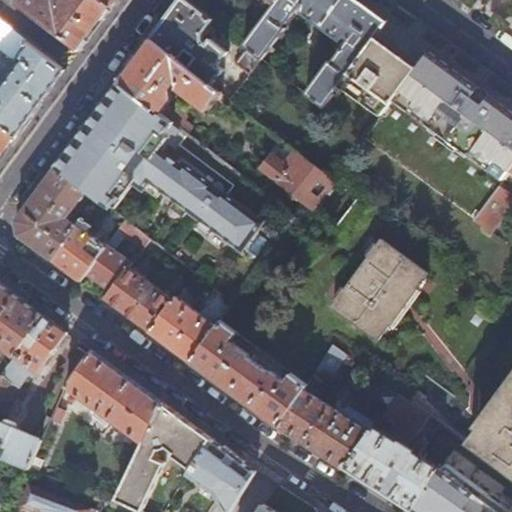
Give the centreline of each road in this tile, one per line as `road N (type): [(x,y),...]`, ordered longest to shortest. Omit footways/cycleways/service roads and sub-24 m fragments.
road 1 (residential): [(0,248),(366,511)]
road 2 (residential): [(0,197),(145,0)]
